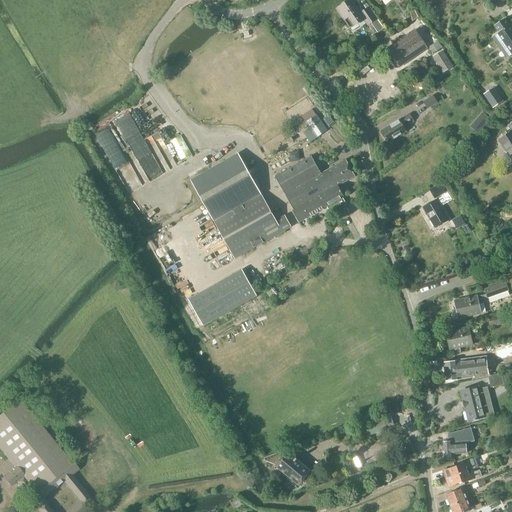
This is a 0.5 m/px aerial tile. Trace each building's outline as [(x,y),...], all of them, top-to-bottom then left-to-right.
[(378,19),(370,7),(363,12),(354,0),(350,0),(337,9),(350,29),(366,18),(370,24),(371,23),(378,33),(384,29),(377,19),(378,19)] [(498,32),(492,37),(500,48),(505,45),(511,56),(511,55),(511,25),(511,24),(509,25),(505,18),(494,26),(498,32)] [(419,31),(388,52),(401,72),(433,51),(419,31)] [(444,73),(453,67),(443,52),(434,58),(444,73)] [(492,89),(484,95),(493,108),(497,105),(494,101),(498,98),(492,89)] [(423,102),(427,109),(438,103),(433,96),(423,102)] [(382,131),(389,142),(407,132),(404,127),(414,121),(410,114),(382,131)] [(327,131),(327,130),(316,115),(305,122),(316,138),(320,136),(327,131)] [(329,115),(324,119),(329,126),(334,122),(329,115)] [(511,131),(505,137),(504,136),(501,138),(501,139),(499,141),(511,159),(511,131)] [(321,174),(312,156),(275,177),(285,194),(321,174)] [(236,261),(293,229),(287,218),(278,223),(242,158),(194,185),(236,261)] [(292,211),(299,223),(323,209),(318,200),(322,198),(320,196),(336,187),(338,186),(355,176),(346,160),(336,166),(321,174),(285,194),(294,210),(292,211)] [(441,184),(430,190),(435,199),(446,193),(441,184)] [(318,200),(323,209),(336,202),(344,197),(338,186),(336,187),(320,196),(322,198),(318,200)] [(437,200),(424,207),(435,228),(448,220),(437,200)] [(465,227),(462,219),(457,222),(460,229),(465,227)] [(258,299),(243,272),(190,302),(205,328),(258,299)] [(485,289),(487,294),(488,297),(509,290),(506,281),(485,289)] [(458,318),(481,313),(487,312),(484,302),(488,301),(489,299),(488,297),(487,294),(477,297),(477,296),(455,301),(458,318)] [(491,327),(509,323),(507,313),(488,318),(491,327)] [(461,353),(460,348),(472,345),(468,327),(446,332),(450,350),(452,349),(453,354),(461,353)] [(505,343),(494,346),(496,352),(506,350),(505,343)] [(472,377),(472,379),(490,376),(489,367),(487,367),(486,357),(463,360),(463,364),(457,365),(457,362),(443,363),(445,380),(472,377)] [(501,374),(489,376),(491,387),(504,385),(503,381),(502,374),(501,374)] [(478,386),(461,391),(469,421),(474,419),(474,420),(477,420),(477,419),(494,414),(490,401),(482,403),(478,386)] [(3,477),(11,487),(17,482),(40,511),(81,511),(86,509),(87,510),(95,504),(72,475),(79,470),(74,463),(72,465),(19,399),(0,415),(0,448),(15,468),(3,477)] [(394,427),(390,416),(375,422),(379,433),(394,427)] [(466,444),(475,441),(471,428),(452,433),(453,442),(442,442),(443,460),(455,459),(454,454),(466,453),(466,444)] [(285,451),(264,458),(265,462),(276,467),(275,469),(297,487),(307,476),(310,472),(287,453),(285,451)] [(446,479),(473,470),(472,466),(475,465),(474,461),(444,471),(446,479)] [(473,470),(446,479),(449,487),(459,484),(459,485),(476,479),(473,470)] [(451,506),(467,499),(462,488),(446,495),(451,506)] [(467,499),(451,506),(453,511),(467,511),(472,510),(467,499)]
